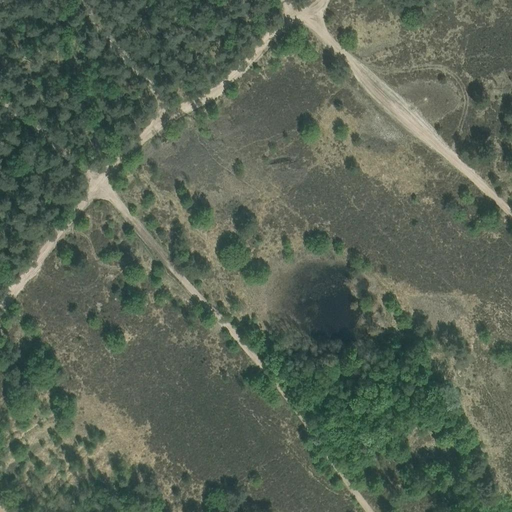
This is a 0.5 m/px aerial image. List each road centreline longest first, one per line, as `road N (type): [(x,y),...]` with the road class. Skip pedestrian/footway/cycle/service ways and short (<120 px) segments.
road 1 (track): [(0,86),(278,384),(366,511)]
road 2 (track): [(0,313),(99,184),(167,121),(220,91),(327,0)]
road 3 (track): [(283,0),(511,213)]
